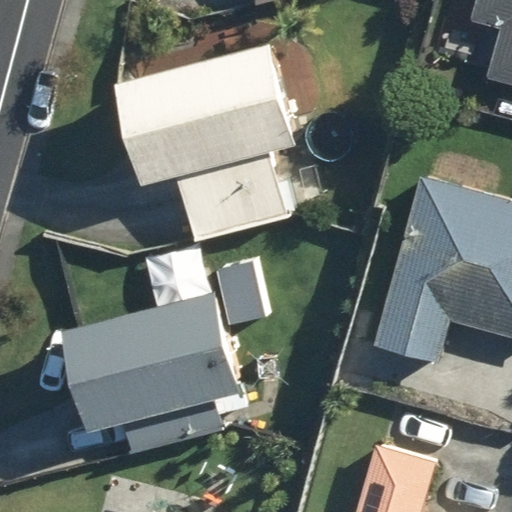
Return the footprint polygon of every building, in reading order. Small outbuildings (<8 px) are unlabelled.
[(489,75),(511,81),(511,0),(477,0),(473,17),(502,27),(489,75)] [(272,42),(124,79),(148,179),(184,169),(201,235),(291,213),(275,147),(296,142),(272,42)] [(376,346),(440,362),(451,322),(511,337),(511,200),(421,176),(376,346)] [(230,325),(266,317),(252,261),(216,269),(230,325)] [(216,291),(68,329),(93,427),(129,418),(136,448),(226,424),(219,396),(241,391),(216,291)] [(421,511),(436,461),(375,443),(357,511),(421,511)]
